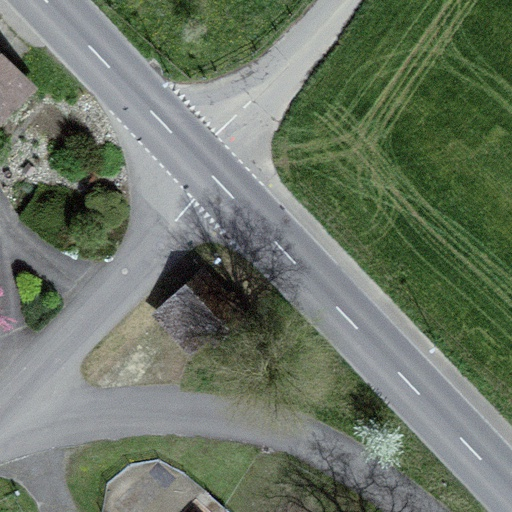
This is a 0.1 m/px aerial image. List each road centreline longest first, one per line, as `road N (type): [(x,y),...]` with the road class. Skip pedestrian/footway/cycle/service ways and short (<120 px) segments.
road 1 (tertiary): [(511,502),(202,171)]
road 2 (unclassified): [(202,171),(101,305),(0,418)]
road 3 (tertiary): [(202,171),(38,0)]
road 4 (residential): [(337,0),(202,171)]
road 5 (track): [(0,218),(101,305)]
